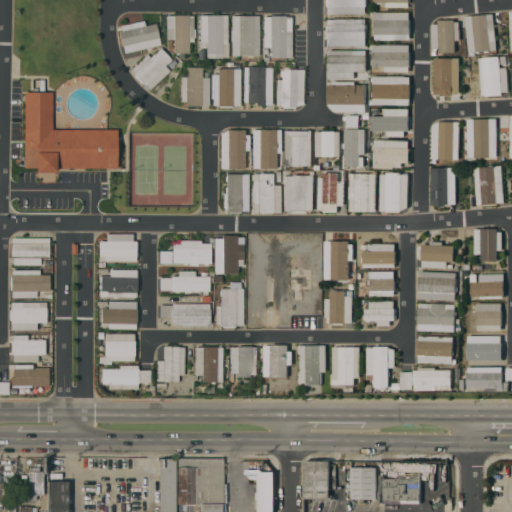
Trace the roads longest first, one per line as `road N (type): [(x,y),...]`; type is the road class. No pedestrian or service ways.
road 1 (secondary): [(75,440),(292,441)]
road 2 (secondary): [(292,414),(86,414)]
road 3 (secondary): [(341,441),(472,442)]
